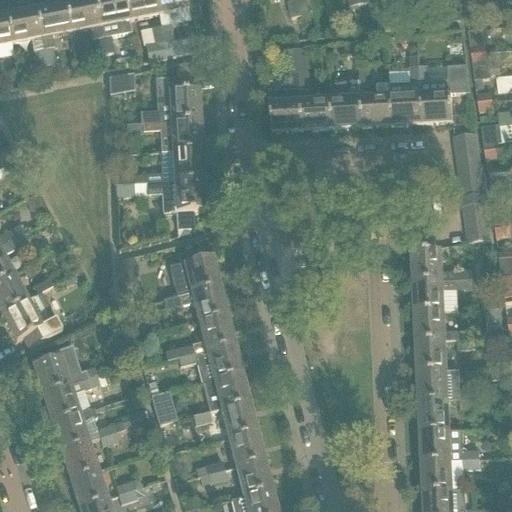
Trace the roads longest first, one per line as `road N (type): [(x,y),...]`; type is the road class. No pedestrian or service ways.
road 1 (residential): [(391,246),(436,246),(447,237),(452,209),(444,161),(433,153),(255,162)]
road 2 (residential): [(400,511),(391,246)]
road 3 (residential): [(336,511),(271,255)]
road 4 (residential): [(255,162),(234,0)]
road 5 (residential): [(271,255),(391,246)]
